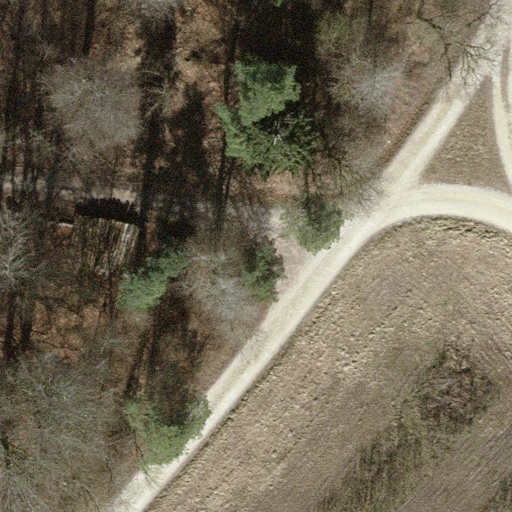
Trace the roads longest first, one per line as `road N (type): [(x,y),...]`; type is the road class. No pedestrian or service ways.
road 1 (track): [(506,28),(103,511)]
road 2 (track): [(342,226),(109,199),(0,152)]
road 3 (track): [(385,174),(471,171),(511,189)]
